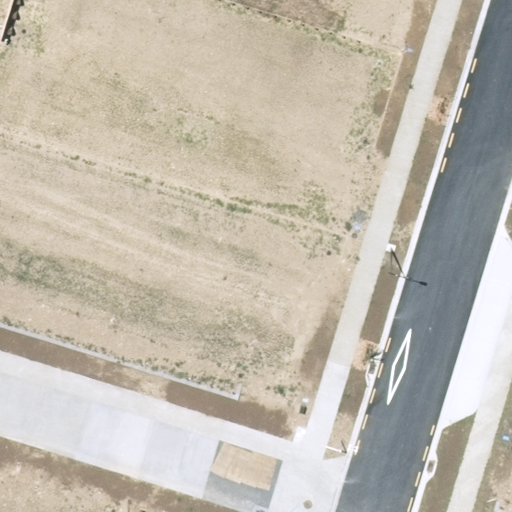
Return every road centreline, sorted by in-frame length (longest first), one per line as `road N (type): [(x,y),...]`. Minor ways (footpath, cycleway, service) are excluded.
road 1 (residential): [(382,511),(511,93)]
road 2 (residential): [(0,402),(356,511)]
